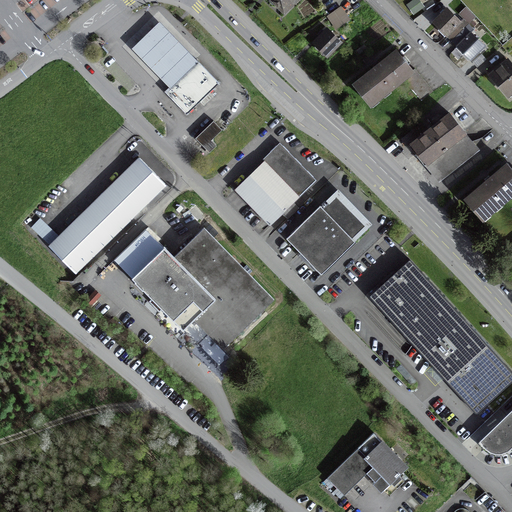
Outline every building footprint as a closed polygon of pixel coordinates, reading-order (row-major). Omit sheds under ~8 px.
[(283,12),(295,0),(268,0),(268,1),(272,5),(275,5),(275,4),(283,12)] [(348,20),(340,8),(327,17),(336,29),(348,20)] [(447,35),(452,40),(457,45),(457,46),(470,59),(480,49),(483,46),(470,33),(471,31),(466,26),(461,21),(459,23),(446,10),(443,12),(433,23),(446,36),(447,35)] [(189,68),(197,60),(160,22),(132,49),(169,87),(189,68)] [(326,30),(313,43),(327,56),(340,43),(326,30)] [(412,71),(396,51),(353,85),(369,105),(401,80),(419,103),(432,92),(414,69),(412,71)] [(511,66),(505,57),(487,72),(507,95),(511,90),(511,66)] [(164,92),(186,115),(218,84),(219,83),(197,60),(189,68),(169,87),(164,92)] [(416,153),(417,152),(426,163),(442,179),(478,150),(449,114),(411,145),(410,146),(416,153)] [(213,121),(195,139),(199,144),(209,153),(216,146),(211,141),(221,130),(217,126),(213,121)] [(412,128),(399,138),(404,143),(416,134),(412,128)] [(293,203),(314,182),(279,146),(275,150),(234,190),(269,226),(281,214),(286,220),(299,209),(293,203)] [(165,185),(138,158),(93,202),(48,246),(75,274),(165,185)] [(511,193),(511,169),(507,164),(487,181),(465,200),(481,219),(511,193)] [(286,239),(321,275),(354,242),(352,239),(366,226),(362,222),(336,194),(322,208),(319,206),(286,239)] [(272,299),(203,230),(191,242),(173,258),(164,248),(133,278),(136,280),(134,282),(142,289),(144,288),(156,301),(154,303),(158,307),(160,305),(182,328),(192,319),(221,349),(272,299)] [(403,265),(368,296),(477,415),(511,383),(511,372),(409,259),(403,265)] [(511,406),(480,438),(486,445),(490,448),(496,450),(501,450),(508,447),(511,443),(511,406)] [(373,433),(327,478),(344,495),(366,473),(374,482),(377,479),(385,487),(406,467),(373,433)] [(502,511),(483,492),(474,501),(485,511),(502,511)]
